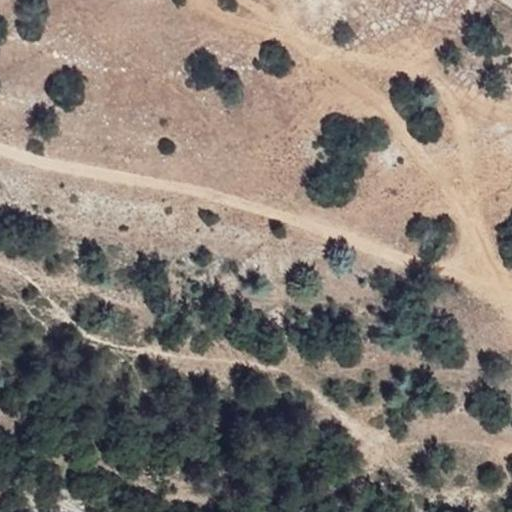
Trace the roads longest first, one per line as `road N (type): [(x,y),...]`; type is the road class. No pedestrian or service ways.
road 1 (track): [(0,149),(511,296)]
road 2 (track): [(511,290),(414,150),(332,64),(228,0)]
